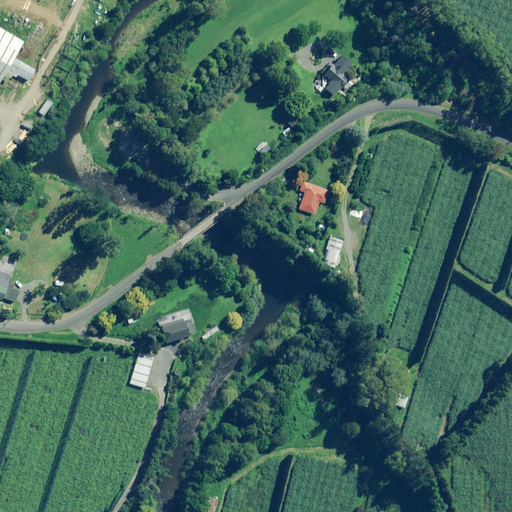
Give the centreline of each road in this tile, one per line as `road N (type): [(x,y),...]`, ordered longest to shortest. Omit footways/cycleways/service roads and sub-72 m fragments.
road 1 (unclassified): [(511,143),(416,106),(367,109),(69,321),(0,323)]
road 2 (track): [(69,321),(154,350),(158,380),(143,445),(104,511)]
